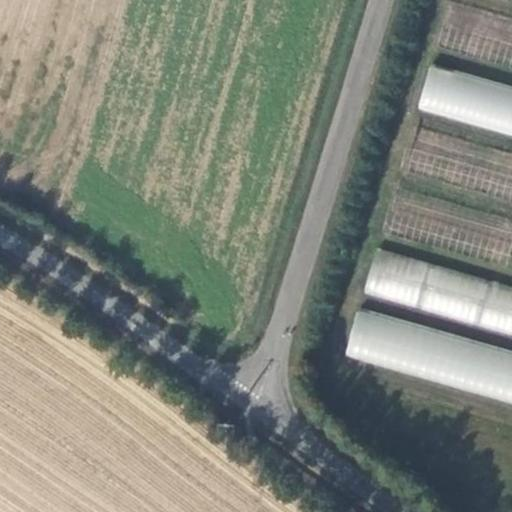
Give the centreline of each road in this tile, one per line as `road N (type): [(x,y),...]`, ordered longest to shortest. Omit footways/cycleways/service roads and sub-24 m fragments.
road 1 (unclassified): [(255,403),(380,0)]
road 2 (unclassified): [(255,403),(0,234)]
road 3 (unclassified): [(394,511),(255,403)]
